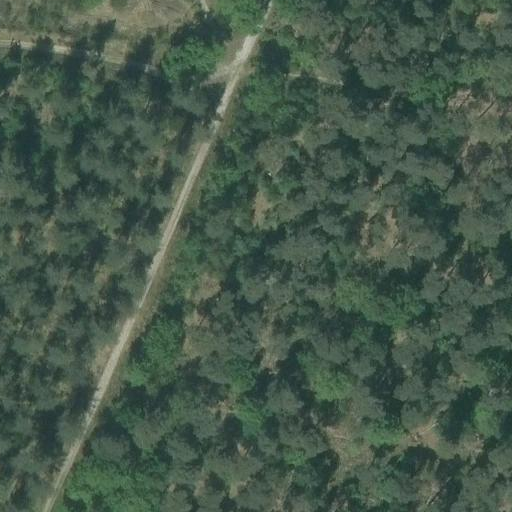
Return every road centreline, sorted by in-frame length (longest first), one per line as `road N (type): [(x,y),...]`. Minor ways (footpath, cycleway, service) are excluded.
road 1 (track): [(511,92),(0,47)]
road 2 (track): [(238,69),(46,511)]
